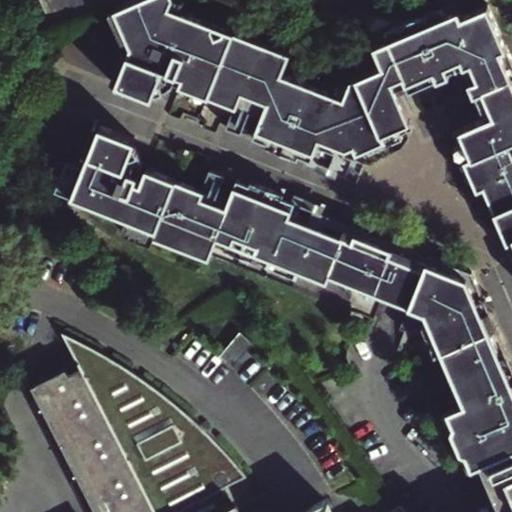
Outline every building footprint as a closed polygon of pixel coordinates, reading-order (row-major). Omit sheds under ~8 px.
[(41,0),(56,32),(112,8),(116,6),(129,0),(41,0)] [(349,83),(348,86),(343,96),(333,92),(282,71),(291,50),(180,6),(170,2),(171,0),(129,0),(116,6),(130,38),(136,35),(139,44),(136,53),(129,51),(117,81),(153,96),(154,93),(173,85),(177,74),(183,76),(180,82),(233,105),(225,125),(336,171),(345,150),(351,147),(353,154),(411,130),(395,95),(383,65),(348,80),(349,83)] [(404,24),(385,33),(388,39),(409,89),(464,66),(476,94),(511,78),(511,58),(489,4),(462,16),(459,9),(445,15),(442,8),(424,16),(427,23),(407,31),(404,24)] [(424,16),(404,24),(407,31),(427,23),(424,16)] [(409,89),(388,39),(374,45),(383,65),(395,95),(409,89)] [(117,81),(129,51),(125,49),(112,79),(117,81)] [(511,78),(476,94),(486,117),(511,105),(511,78)] [(511,105),(486,117),(452,131),(477,188),(484,185),(491,182),(511,230),(511,233),(506,236),(511,249),(511,105)] [(91,118),(78,149),(84,151),(97,120),(91,118)] [(131,139),(133,135),(97,120),(84,151),(79,161),(64,154),(52,184),(122,214),(116,227),(148,241),(151,234),(205,256),(211,243),(293,277),(296,270),(323,281),(326,275),(421,314),(425,324),(419,327),(431,357),(437,354),(455,397),(473,389),(476,398),(458,406),(446,411),(469,468),(481,464),(501,511),(511,511),(511,376),(464,273),(204,165),(195,185),(143,163),(140,171),(134,169),(139,157),(131,139)] [(511,230),(491,182),(484,185),(506,236),(511,233),(511,230)] [(217,347),(228,360),(253,339),(242,325),(217,347)] [(234,511),(228,501),(247,490),(232,463),(211,434),(200,421),(184,405),(166,389),(141,370),(117,356),(100,347),(84,340),(63,332),(81,367),(69,373),(67,369),(33,387),(97,511),(234,511)] [(455,397),(458,406),(476,398),(473,389),(455,397)]
